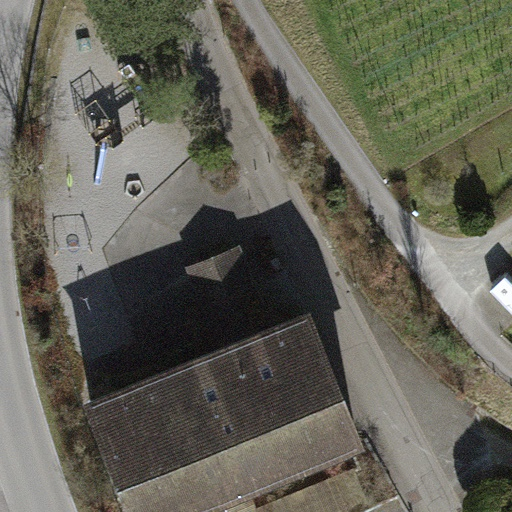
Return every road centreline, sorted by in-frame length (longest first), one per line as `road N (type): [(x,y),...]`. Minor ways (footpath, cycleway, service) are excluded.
road 1 (residential): [(186,0),(398,444)]
road 2 (tertiary): [(0,361),(52,511)]
